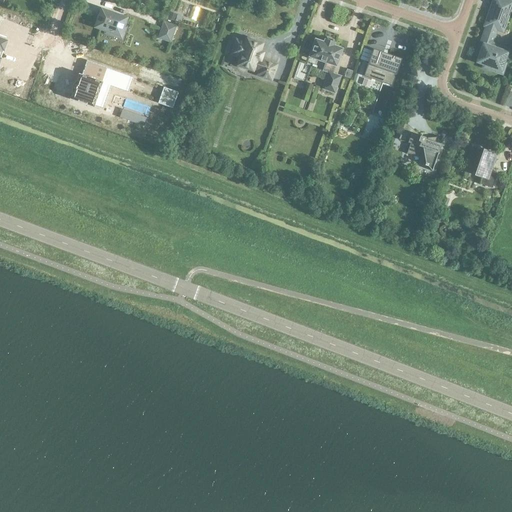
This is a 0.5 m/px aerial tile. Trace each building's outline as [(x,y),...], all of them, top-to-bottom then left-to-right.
[(509,1),(504,0),(494,0),(491,10),(489,16),(485,25),(487,26),(481,44),(483,45),(478,62),(492,67),(491,69),(499,72),(503,63),(505,63),(509,53),(490,47),(496,29),(502,31),(508,15),(504,14),(509,1)] [(125,18),(102,10),(97,26),(107,30),(106,32),(122,38),(125,27),(123,26),(125,18)] [(169,12),(167,19),(174,21),(177,15),(169,12)] [(166,31),(171,33),(169,41),(174,42),(179,28),(168,24),(166,31)] [(271,79),(276,65),(261,60),(261,59),(260,59),(259,59),(262,52),(259,51),(262,44),(255,42),(254,39),(251,38),(249,39),(247,39),(245,43),(236,39),(231,54),(240,57),(238,65),(239,66),(240,68),(244,69),(246,68),(253,70),(253,69),(258,70),(257,74),(271,79)] [(336,66),(342,48),(333,45),(334,42),(325,39),(324,42),(315,39),(309,56),(326,62),(323,70),(329,72),(323,88),(334,92),(340,76),(332,73),(335,65),(336,66)] [(373,48),(364,76),(366,73),(384,79),(383,82),(392,86),(401,58),(373,48)] [(70,97),(70,98),(71,99),(93,106),(93,105),(102,108),(110,86),(127,92),(128,92),(128,91),(133,77),(133,76),(132,76),(87,60),(86,60),(86,61),(81,75),(80,74),(79,74),(78,75),(76,82),(75,81),(75,82),(72,89),(72,90),(73,90),(70,97)] [(163,87),(158,102),(172,107),(177,92),(163,87)] [(419,134),(405,122),(399,139),(408,142),(410,143),(407,154),(418,155),(425,163),(424,165),(427,166),(427,165),(432,171),(441,144),(435,141),(437,137),(427,137),(427,139),(425,138),(425,137),(420,135),(419,136),(418,136),(419,134)] [(467,158),(478,161),(474,174),(482,177),(479,183),(492,188),(497,174),(490,172),(496,154),(483,149),(482,151),(471,147),(467,158)]
